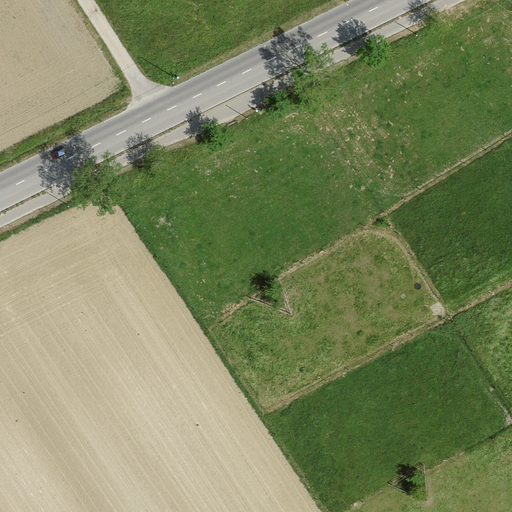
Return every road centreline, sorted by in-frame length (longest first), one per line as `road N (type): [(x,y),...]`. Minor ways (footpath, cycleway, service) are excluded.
road 1 (tertiary): [(392,0),(0,192)]
road 2 (track): [(89,0),(160,113)]
